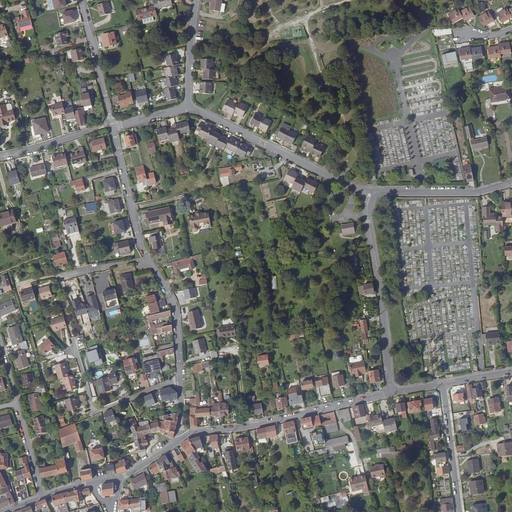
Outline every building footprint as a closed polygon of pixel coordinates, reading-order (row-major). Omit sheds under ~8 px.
[(65,6),(63,0),(52,0),(55,9),(65,6)] [(173,7),(170,0),(159,0),(158,0),(161,11),(173,7)] [(210,0),(209,11),(219,13),(220,5),(220,0),(210,0)] [(108,2),(97,5),(100,16),(110,13),(108,2)] [(459,12),(462,17),(464,21),(473,15),(469,7),(459,12)] [(144,13),(144,11),(136,14),(139,23),(143,22),(153,19),(158,18),(155,8),(152,9),(152,10),(144,13)] [(502,22),(511,17),(507,10),(506,8),(497,13),(502,22)] [(459,12),(457,9),(448,14),(453,23),(462,17),(459,12)] [(24,18),(16,20),(18,29),(32,26),(30,18),(28,11),(23,13),(24,18)] [(74,20),(71,11),(62,14),(64,22),(74,20)] [(478,17),(483,25),(493,20),(488,11),(478,17)] [(67,31),(55,33),(58,45),(67,43),(65,35),(68,35),(67,31)] [(112,46),(112,43),(116,43),(113,31),(101,34),(104,46),(107,45),(108,47),(112,46)] [(498,46),(500,54),(510,52),(509,42),(498,44),(498,46)] [(500,54),(498,46),(488,48),(489,57),(500,56),(500,54)] [(71,50),(73,60),(73,62),(82,59),(81,55),(83,55),(81,47),(71,50)] [(470,49),(470,47),(459,49),(460,59),(471,57),(470,49)] [(481,47),(470,49),(471,57),(471,59),(482,57),(481,47)] [(442,54),(443,64),(458,62),(456,51),(442,54)] [(165,55),(168,66),(176,65),(178,64),(175,53),(165,55)] [(202,58),(201,68),(204,68),(212,68),(213,58),(202,58)] [(164,67),(167,77),(175,75),(178,74),(176,65),(168,66),(164,67)] [(212,68),(204,68),(204,78),(215,78),(216,69),(212,68)] [(164,78),(166,87),(174,86),(177,85),(175,75),(167,77),(164,78)] [(212,82),(201,81),(200,92),(211,93),(212,82)] [(176,97),(174,86),(166,87),(164,88),(167,100),(176,97)] [(493,101),(507,99),(506,97),(511,96),(510,86),(492,89),(493,101)] [(135,92),(139,108),(149,105),(145,89),(135,92)] [(92,91),(81,94),(82,97),(91,96),(92,100),(94,99),(92,91)] [(131,103),(128,91),(126,92),(126,94),(118,96),(121,105),(128,104),(131,103)] [(82,99),(84,106),(92,104),(91,100),(92,100),(91,96),(82,97),(82,99)] [(75,116),(76,120),(78,126),(85,124),(83,114),(86,114),(84,106),(82,99),(72,101),(74,108),(74,110),(75,114),(75,116)] [(234,112),(238,105),(228,100),(223,110),(232,115),(234,112)] [(9,102),(2,104),(4,110),(12,108),(11,103),(9,102)] [(239,102),(238,105),(234,112),(243,117),(248,106),(239,102)] [(7,120),(14,117),(11,108),(7,109),(4,110),(2,104),(0,104),(0,123),(8,122),(7,120)] [(66,116),(65,111),(63,105),(52,108),(54,119),(66,116)] [(75,114),(74,110),(74,108),(65,111),(66,116),(67,122),(76,120),(75,116),(75,114)] [(259,128),(264,118),(256,114),(251,124),(259,128)] [(48,131),(44,118),(32,121),(36,135),(48,131)] [(271,122),(264,118),(259,128),(266,132),(271,122)] [(187,120),(175,124),(176,128),(178,134),(190,130),(187,120)] [(211,130),(212,129),(200,122),(196,121),(193,128),(196,130),(195,132),(207,138),(211,130)] [(471,125),(465,126),(467,139),(474,137),(471,125)] [(159,140),(168,138),(167,131),(165,126),(156,129),(159,140)] [(284,141),(289,131),(282,127),(277,137),(284,141)] [(167,131),(168,138),(169,142),(179,139),(178,134),(176,128),(167,131)] [(215,145),(220,135),(211,130),(207,138),(206,140),(215,145)] [(297,135),(289,131),(284,141),(292,145),(297,135)] [(133,135),(125,137),(127,146),(135,144),(138,144),(136,135),(133,135)] [(224,149),(225,147),(229,139),(220,135),(215,145),(224,149)] [(312,151),(316,144),(317,141),(307,136),(302,146),(312,151)] [(487,137),(471,140),(473,152),(489,149),(487,137)] [(225,147),(235,152),(240,143),(230,138),(229,139),(225,147)] [(91,142),(94,152),(106,149),(104,139),(91,142)] [(157,152),(154,143),(148,145),(150,154),(157,152)] [(252,149),(240,143),(235,152),(235,153),(244,157),(246,154),(249,156),(252,149)] [(312,151),(311,154),(320,158),(325,148),(316,144),(312,151)] [(83,160),(83,162),(87,161),(85,152),(82,153),(81,148),(79,149),(79,151),(73,152),(71,153),(73,162),(78,161),(83,160)] [(55,166),(68,163),(65,151),(52,155),(55,166)] [(33,177),(47,173),(44,164),(30,168),(33,177)] [(474,179),(471,164),(464,165),(465,168),(468,182),(472,181),(472,180),(474,179)] [(142,179),(147,178),(144,165),(136,167),(139,182),(143,181),(142,179)] [(234,166),(221,168),(222,176),(235,174),(234,166)] [(284,180),(293,185),(296,178),(298,174),(289,169),(284,180)] [(20,182),(17,171),(9,174),(12,185),(20,182)] [(147,179),(149,185),(157,183),(154,172),(149,174),(150,179),(147,179)] [(85,189),(82,176),(73,179),(70,181),(70,184),(77,182),(78,190),(85,189)] [(113,177),(104,179),(106,190),(105,190),(105,194),(114,192),(113,188),(115,187),(113,177)] [(300,193),(302,187),(305,182),(296,178),(293,185),(291,188),(300,193)] [(305,182),(302,187),(314,193),(318,184),(307,178),(305,182)] [(120,209),(118,198),(108,200),(111,211),(120,209)] [(266,202),(268,218),(276,217),(274,201),(266,202)] [(511,204),(506,205),(506,207),(502,207),(502,216),(503,218),(511,217),(511,204)] [(502,216),(497,216),(497,218),(493,214),(493,213),(491,213),(490,206),(483,207),(484,225),(493,224),(496,227),(496,231),(503,231),(503,218),(502,216)] [(172,208),(146,213),(148,223),(161,221),(162,226),(175,223),(172,208)] [(11,212),(0,215),(0,225),(1,228),(15,223),(11,212)] [(198,226),(211,224),(209,212),(201,214),(201,212),(196,213),(196,215),(189,216),(191,228),(191,229),(192,229),(192,230),(193,230),(194,231),(195,231),(195,230),(196,230),(197,230),(197,229),(198,229),(198,228),(198,227),(198,226)] [(78,226),(77,220),(76,218),(64,221),(68,236),(80,234),(78,226)] [(123,218),(113,220),(116,231),(125,229),(123,218)] [(355,233),(354,226),(353,223),(341,225),(343,235),(355,233)] [(211,228),(211,224),(198,226),(198,227),(198,228),(198,229),(197,229),(197,230),(196,230),(195,230),(195,231),(194,231),(193,230),(192,230),(192,229),(191,229),(191,228),(192,232),(193,232),(193,233),(194,233),(195,233),(196,232),(197,232),(198,231),(199,230),(211,228)] [(159,236),(161,236),(160,230),(149,232),(150,237),(150,242),(151,242),(154,241),(155,248),(161,247),(159,236)] [(128,239),(118,241),(120,252),(130,250),(128,239)] [(54,260),(56,266),(62,264),(73,261),(69,250),(53,255),(53,256),(54,260)] [(189,269),(189,271),(194,269),(191,257),(186,259),(172,263),(175,275),(180,273),(179,270),(189,268),(190,269),(189,269)] [(131,273),(121,275),(125,291),(134,289),(131,273)] [(8,292),(13,290),(7,276),(3,278),(6,286),(8,290),(7,290),(8,292)] [(69,281),(58,285),(60,292),(72,288),(69,281)] [(372,283),(362,284),(364,293),(373,291),(372,283)] [(50,285),(39,288),(42,297),(52,295),(50,285)] [(35,296),(32,287),(20,291),(23,301),(29,299),(29,298),(35,296)] [(195,287),(183,289),(185,299),(197,297),(195,287)] [(105,298),(105,300),(118,297),(118,296),(116,288),(103,291),(105,298)] [(148,302),(156,300),(154,292),(150,293),(150,292),(146,293),(148,302)] [(96,295),(88,298),(90,305),(87,306),(89,314),(100,311),(96,295)] [(152,313),(159,311),(158,306),(165,305),(163,298),(156,300),(148,302),(152,313)] [(0,314),(1,316),(17,310),(13,300),(0,305),(0,314)] [(89,314),(87,306),(86,304),(80,306),(78,300),(72,302),(77,317),(89,314)] [(201,323),(196,305),(186,308),(190,320),(188,320),(190,326),(201,323)] [(149,319),(152,318),(170,314),(170,309),(159,311),(152,313),(148,314),(149,319)] [(359,317),(360,321),(361,321),(363,332),(362,332),(363,340),(367,339),(366,332),(368,331),(365,315),(364,316),(359,317)] [(54,330),(67,326),(64,316),(51,320),(54,330)] [(152,328),(152,331),(153,333),(159,332),(173,329),(172,324),(167,325),(152,328)] [(19,342),(20,346),(27,344),(25,340),(22,341),(17,325),(8,328),(12,344),(19,342)] [(235,325),(223,327),(224,337),(236,334),(235,325)] [(289,335),(290,338),(296,336),(296,335),(300,334),(300,332),(298,333),(296,334),(295,330),(289,332),(289,335)] [(499,333),(489,334),(490,344),(500,343),(499,333)] [(197,353),(200,352),(204,351),(207,350),(204,337),(194,339),(197,353)] [(48,338),(37,347),(44,354),(54,345),(48,338)] [(174,347),(174,342),(156,346),(157,350),(168,348),(174,347)] [(28,347),(27,344),(20,346),(21,350),(13,352),(18,369),(29,366),(24,349),(28,347)] [(96,345),(88,347),(89,351),(84,352),(85,355),(86,359),(87,363),(92,362),(93,366),(101,364),(99,360),(98,360),(95,350),(97,350),(96,345)] [(159,360),(162,360),(161,355),(174,351),(174,347),(168,348),(157,351),(158,356),(159,360)] [(259,365),(269,364),(268,354),(258,356),(259,365)] [(157,373),(163,371),(159,360),(158,356),(142,360),(146,375),(152,374),(153,379),(158,377),(157,373)] [(134,358),(124,360),(127,370),(131,369),(132,371),(137,370),(134,358)] [(55,364),(59,378),(63,377),(69,375),(65,361),(55,364)] [(350,363),(352,375),(355,374),(356,376),(362,375),(362,373),(366,372),(364,361),(350,363)] [(202,362),(194,364),(194,372),(199,371),(198,367),(203,366),(202,362)] [(379,370),(370,372),(372,382),(381,381),(379,370)] [(318,386),(330,383),(327,373),(327,371),(326,372),(326,376),(323,377),(324,380),(317,381),(318,386)] [(340,371),(333,372),(335,387),(345,385),(343,374),(341,375),(340,371)] [(40,387),(39,383),(33,384),(31,372),(21,374),(23,386),(32,384),(33,388),(40,387)] [(123,383),(121,375),(117,376),(116,373),(110,375),(110,379),(109,379),(108,378),(99,381),(100,385),(102,393),(112,391),(111,387),(113,386),(112,385),(118,383),(119,385),(123,383)] [(69,375),(63,377),(67,390),(77,387),(73,374),(69,375)] [(38,391),(44,390),(43,386),(40,387),(33,388),(34,392),(28,394),(31,410),(42,407),(38,391)] [(177,400),(176,388),(161,388),(161,403),(167,403),(167,402),(172,402),(172,400),(177,400)] [(289,389),(291,399),(299,398),(298,396),(296,388),(289,389)] [(480,400),(483,399),(481,390),(479,391),(478,388),(474,389),(476,398),(479,397),(480,400)] [(216,391),(219,406),(220,415),(220,417),(222,417),(222,415),(228,414),(227,402),(222,402),(220,390),(216,391)] [(154,392),(145,396),(149,406),(159,402),(159,400),(154,392)] [(468,401),(466,393),(454,395),(455,403),(468,401)] [(78,407),(77,402),(76,403),(75,400),(76,400),(75,395),(64,398),(68,410),(78,407)] [(284,397),(277,398),(279,409),(288,407),(287,396),(286,396),(286,395),(284,395),(284,397)] [(290,400),(291,404),(304,402),(303,395),(298,396),(299,398),(291,399),(290,400)] [(425,410),(434,409),(433,397),(424,399),(425,410)] [(198,398),(196,398),(196,403),(196,407),(197,418),(209,416),(207,406),(206,406),(206,408),(199,408),(198,398)] [(254,398),(251,399),(254,414),(263,413),(261,404),(256,405),(254,398)] [(491,400),(492,404),(493,412),(502,411),(501,403),(500,398),(491,400)] [(419,401),(408,403),(409,412),(419,411),(418,406),(420,406),(419,401)] [(211,403),(207,404),(207,405),(207,406),(209,416),(220,415),(219,406),(214,407),(214,408),(212,408),(211,403)] [(403,403),(395,404),(397,412),(404,411),(403,403)] [(353,407),(355,417),(365,415),(363,405),(353,407)] [(343,422),(351,420),(350,418),(348,408),(338,410),(339,418),(342,417),(343,422)] [(113,409),(104,412),(108,422),(116,419),(113,409)] [(321,424),(321,426),(336,423),(334,411),(319,415),(321,424)] [(371,413),(371,412),(366,413),(368,423),(382,420),(380,411),(371,413)] [(166,424),(175,426),(178,412),(173,414),(173,415),(172,415),(172,420),(170,420),(170,415),(166,416),(166,421),(166,424)] [(0,427),(11,424),(8,413),(0,415),(0,427)] [(44,424),(41,418),(40,414),(30,418),(33,428),(34,432),(44,431),(44,424)] [(319,415),(311,417),(313,426),(321,424),(319,415)] [(143,434),(143,426),(140,426),(136,417),(128,420),(131,428),(135,440),(143,438),(143,441),(145,441),(144,434),(143,434)] [(311,417),(300,419),(303,428),(313,426),(311,417)] [(467,418),(459,420),(462,432),(467,431),(466,425),(469,424),(467,418)] [(382,421),(384,432),(396,429),(394,419),(382,421)] [(487,427),(486,422),(485,422),(484,419),(476,421),(476,424),(477,429),(487,427)] [(155,423),(150,424),(151,433),(159,431),(164,433),(166,424),(166,421),(155,423)] [(282,423),(287,444),(297,441),(295,432),(296,432),(293,421),(282,423)] [(77,440),(72,423),(58,429),(62,446),(74,442),(77,440)] [(336,423),(321,426),(323,434),(338,430),(336,423)] [(151,433),(150,424),(143,426),(143,434),(144,434),(151,433)] [(166,424),(164,433),(173,437),(175,426),(166,424)] [(266,427),(268,438),(277,436),(274,425),(266,427)] [(352,427),(356,441),(360,440),(357,426),(352,427)] [(259,440),(268,438),(266,427),(256,429),(259,440)] [(428,434),(429,441),(439,439),(438,433),(432,433),(428,434)] [(226,434),(217,435),(219,449),(220,449),(227,446),(225,442),(227,441),(226,434)] [(219,449),(217,435),(211,435),(212,442),(213,449),(219,449)] [(188,440),(197,454),(203,453),(200,440),(203,439),(203,436),(198,437),(188,440)] [(347,436),(325,441),(326,448),(349,443),(347,436)] [(129,450),(130,454),(136,452),(146,449),(144,445),(146,445),(147,443),(147,440),(145,441),(143,441),(143,438),(135,440),(136,444),(137,448),(129,450)] [(247,438),(235,440),(237,450),(249,448),(247,438)] [(207,470),(197,454),(188,440),(188,439),(188,440),(185,441),(181,444),(181,445),(198,473),(207,470)] [(511,454),(511,442),(500,444),(501,456),(511,454)] [(234,450),(233,446),(231,446),(230,448),(225,449),(228,468),(235,467),(233,450),(234,450)] [(174,450),(182,464),(184,462),(183,461),(185,460),(177,448),(174,450)] [(102,458),(99,449),(96,450),(91,451),(88,452),(91,462),(102,458)] [(5,458),(4,450),(0,451),(0,468),(7,466),(7,465),(10,464),(8,457),(5,458)] [(182,464),(174,450),(170,453),(176,463),(178,462),(180,465),(182,464)] [(92,477),(84,451),(80,452),(81,456),(79,456),(81,469),(80,469),(82,478),(92,477)] [(445,457),(447,456),(446,452),(434,454),(437,475),(449,473),(448,467),(446,467),(445,462),(446,462),(445,457)] [(24,478),(31,477),(25,456),(17,458),(19,464),(25,463),(26,467),(22,468),(24,478)] [(66,469),(63,456),(57,458),(58,463),(40,468),(42,476),(66,469)] [(169,464),(165,456),(164,456),(155,461),(156,462),(159,470),(162,468),(163,472),(167,469),(166,466),(169,464)] [(113,465),(115,473),(126,469),(125,465),(126,464),(124,459),(119,461),(120,463),(116,464),(114,459),(111,459),(112,462),(113,465)] [(477,459),(467,460),(469,473),(479,472),(477,459)] [(156,462),(148,467),(152,474),(159,470),(156,462)] [(171,469),(169,464),(166,466),(167,469),(170,479),(180,477),(178,472),(177,472),(174,468),(171,469)] [(106,466),(107,474),(115,473),(113,465),(108,466),(106,466)] [(380,467),(375,468),(370,469),(372,479),(380,478),(381,479),(386,478),(383,466),(380,467)] [(225,467),(216,468),(207,470),(208,476),(223,473),(224,478),(227,477),(225,467)] [(15,470),(17,480),(24,478),(22,468),(15,470)] [(146,468),(142,470),(143,474),(131,480),(135,488),(147,482),(145,477),(146,476),(149,475),(146,468)] [(0,488),(1,488),(3,494),(6,493),(10,504),(15,502),(10,492),(12,491),(9,484),(7,485),(1,472),(0,472),(0,488)] [(359,480),(358,479),(349,481),(353,493),(368,489),(365,478),(359,480)] [(482,479),(469,480),(471,493),(483,492),(482,479)] [(113,483),(102,485),(102,496),(113,494),(113,483)] [(154,485),(155,493),(159,492),(167,491),(166,484),(163,484),(154,485)] [(89,488),(63,494),(65,503),(66,503),(76,500),(77,501),(82,500),(81,495),(90,493),(89,488)] [(162,504),(177,502),(175,490),(159,492),(162,504)] [(0,508),(1,507),(10,504),(6,493),(3,494),(4,497),(1,498),(1,497),(0,497),(0,508)] [(71,511),(68,511),(66,503),(65,503),(63,494),(52,496),(54,505),(60,504),(62,511),(74,511),(71,511)] [(146,497),(132,499),(129,499),(130,507),(131,507),(131,511),(141,511),(147,511),(146,497)] [(37,509),(48,506),(45,499),(35,504),(37,509)] [(129,499),(120,500),(119,500),(117,508),(130,507),(129,499)]
